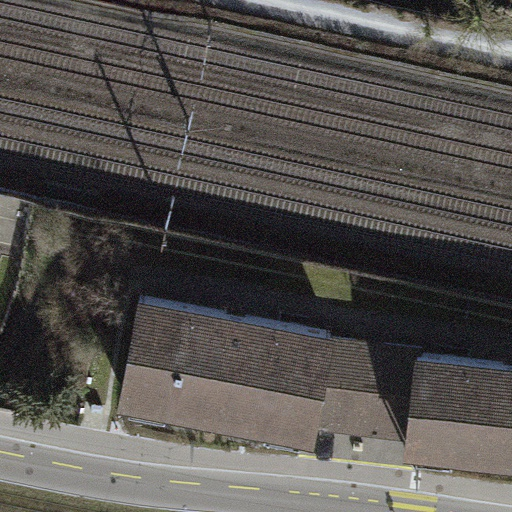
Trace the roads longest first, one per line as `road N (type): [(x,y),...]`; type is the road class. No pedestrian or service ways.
road 1 (secondary): [(381,511),(95,482),(0,459)]
road 2 (track): [(279,0),(511,50)]
